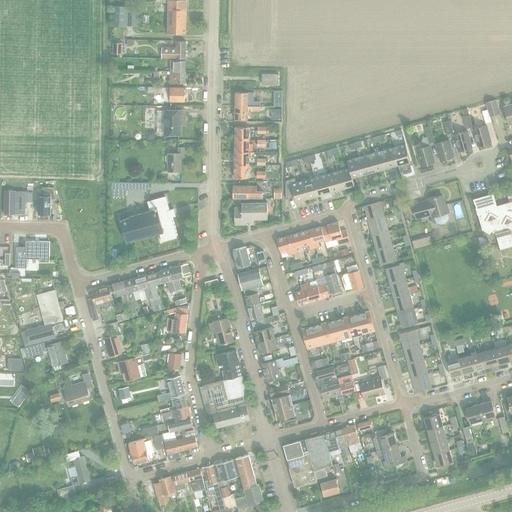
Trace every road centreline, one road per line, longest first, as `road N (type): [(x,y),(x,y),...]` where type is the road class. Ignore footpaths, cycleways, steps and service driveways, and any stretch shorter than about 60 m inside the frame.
road 1 (residential): [(210,248),(213,0)]
road 2 (residential): [(209,455),(189,373),(210,248)]
road 3 (residential): [(300,511),(422,478),(403,404)]
road 4 (residential): [(269,439),(223,261),(210,248)]
road 5 (residential): [(128,478),(76,286)]
road 6 (residential): [(346,213),(355,202),(479,166)]
road 7 (residential): [(76,286),(210,248)]
